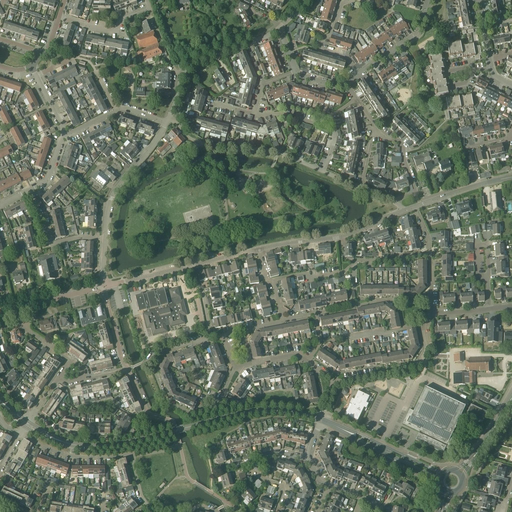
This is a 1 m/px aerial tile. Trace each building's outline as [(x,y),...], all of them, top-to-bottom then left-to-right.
[(56,2),(50,0),(48,7),(54,8),(55,5),(57,6),(58,3),(56,2)] [(132,7),(128,0),(127,0),(123,1),(126,9),(132,7)] [(284,1),(282,0),(278,0),(276,5),(281,8),(284,1)] [(126,9),(123,1),(118,3),(121,11),(126,9)] [(247,10),(248,10),(250,5),(241,1),(239,6),(243,13),(242,14),(245,19),(242,20),(247,27),(253,24),(249,17),(250,16),(247,11),(247,10)] [(121,11),(118,3),(113,6),(115,13),(121,11)] [(461,17),(470,16),(469,12),(475,11),(475,9),(469,10),(460,12),(461,17)] [(73,10),(71,16),(78,18),(80,12),(73,10)] [(33,13),(33,15),(35,16),(34,20),(40,21),(41,15),(33,13)] [(462,23),(463,28),(467,27),(468,28),(469,27),(472,26),(471,23),(475,22),(475,20),(471,21),(462,23)] [(136,37),(140,49),(157,43),(153,31),(154,30),(150,21),(142,24),(146,34),(136,37)] [(402,21),(398,24),(403,32),(405,30),(406,31),(408,30),(408,29),(410,27),(407,22),(405,24),(402,21)] [(318,23),(316,30),(325,33),(327,26),(318,23)] [(403,32),(398,24),(393,27),(399,36),(401,34),(400,33),(403,32)] [(66,31),(73,33),(75,27),(68,25),(66,31)] [(399,36),(393,27),(392,25),(388,28),(389,30),(394,38),(396,36),(397,37),(399,36)] [(298,42),(306,44),(310,33),(306,32),(307,27),(302,26),(299,34),(301,35),(298,42)] [(31,39),(33,32),(28,30),(25,38),(31,39)] [(394,38),(389,30),(384,33),(390,42),(392,40),(392,39),(394,38)] [(33,32),(31,39),(37,41),(39,34),(33,32)] [(390,42),(384,33),(380,36),(385,44),(387,42),(388,43),(390,42)] [(334,47),(337,37),(331,35),(329,44),(331,45),(330,46),(334,47)] [(63,42),(72,45),(74,39),(71,39),(65,36),(63,42)] [(385,44),(380,36),(375,39),(381,48),(383,46),(382,45),(385,44)] [(339,48),(342,39),(337,37),(334,47),(336,48),(337,47),(339,48)] [(381,48),(375,39),(370,42),(372,44),(376,50),(378,48),(379,49),(381,48)] [(344,50),(347,51),(347,50),(350,51),(353,42),(347,40),(344,50)] [(63,42),(61,48),(67,50),(70,51),(72,45),(63,42)] [(449,57),(461,55),(462,55),(460,46),(460,42),(447,45),(447,47),(447,49),(448,51),(448,53),(449,57)] [(129,44),(123,43),(121,50),(120,56),(122,56),(123,54),(127,54),(129,44)] [(263,46),(265,51),(275,48),(274,45),(273,46),(272,43),(263,46)] [(372,44),(368,47),(373,56),(375,55),(375,53),(377,52),(378,52),(376,50),(372,44)] [(475,56),(473,47),(473,44),(460,46),(462,55),(461,55),(462,59),(474,57),(475,56)] [(158,45),(140,51),(141,52),(137,53),(138,57),(142,55),(144,61),(162,54),(158,45)] [(373,56),(368,47),(363,50),(368,58),(371,56),(371,57),(373,56)] [(267,57),(276,53),(275,50),(276,50),(275,48),(265,51),(264,52),(266,57),(267,57)] [(368,58),(363,50),(359,53),(364,62),(367,61),(366,59),(368,58)] [(239,60),(247,57),(245,51),(237,55),(239,60)] [(276,53),(267,57),(269,62),(279,58),(278,56),(277,56),(276,53)] [(364,62),(359,53),(351,58),(356,64),(358,62),(359,64),(361,63),(361,64),(364,62)] [(441,69),(444,69),(441,56),(437,57),(435,57),(433,58),(431,58),(429,58),(431,71),(440,70),(441,69)] [(247,57),(239,60),(241,65),(249,62),(247,57)] [(400,59),(405,68),(410,65),(411,66),(413,64),(410,59),(408,61),(405,57),(402,59),(402,58),(400,59)] [(271,67),(280,63),(279,61),(280,60),(279,58),(269,62),(271,67)] [(401,71),(405,68),(400,59),(397,60),(398,61),(396,63),(401,71)] [(249,62),(241,65),(243,70),(251,67),(249,62)] [(273,72),(283,68),(282,66),(281,66),(280,63),(271,67),(273,72)] [(401,71),(396,63),(393,65),(393,64),(391,65),(398,76),(402,73),(401,71)] [(398,76),(391,65),(388,66),(389,67),(387,69),(392,77),(393,79),(398,76)] [(74,66),(68,69),(71,75),(73,78),(78,75),(77,72),(74,66)] [(245,75),(255,71),(253,72),(251,67),(243,70),(245,75)] [(273,72),(275,77),(284,74),(282,71),(284,70),(283,68),(273,72)] [(71,75),(68,69),(63,72),(66,78),(71,75)] [(159,74),(159,81),(171,82),(171,75),(170,75),(171,72),(168,72),(168,69),(161,69),(161,74),(159,74)] [(220,69),(214,73),(218,78),(214,80),(222,91),(226,88),(224,84),(228,81),(220,69)] [(392,77),(387,69),(384,71),(384,70),(382,71),(388,80),(392,77)] [(441,69),(440,70),(431,71),(429,71),(431,84),(433,84),(433,83),(443,81),(441,69)] [(246,75),(248,79),(256,79),(255,77),(257,76),(255,71),(245,75),(246,75)] [(388,80),(382,71),(380,72),(380,73),(378,75),(383,83),(388,80)] [(66,78),(63,72),(57,74),(61,81),(66,78)] [(52,77),(55,83),(61,81),(57,74),(52,77)] [(82,79),(83,82),(84,81),(86,84),(83,86),(84,88),(93,83),(91,78),(89,79),(87,75),(81,78),(82,79)] [(358,88),(359,90),(368,84),(366,81),(368,80),(365,76),(361,79),(362,81),(357,84),(359,87),(358,88)] [(55,83),(52,77),(47,80),(50,86),(55,83)] [(479,90),(485,79),(482,78),(482,79),(479,77),(475,86),(480,88),(479,90)] [(482,95),(484,91),(487,86),(489,83),(486,81),(488,78),(485,77),(485,79),(479,90),(480,90),(479,92),(478,94),(482,96),(482,95)] [(256,79),(248,79),(247,85),(245,84),(256,87),(257,82),(256,81),(256,79)] [(8,89),(10,82),(4,80),(2,87),(8,89)] [(171,89),(171,82),(162,82),(156,81),(156,88),(157,88),(157,92),(164,92),(164,89),(171,89)] [(433,84),(436,96),(439,96),(441,95),(443,95),(445,95),(448,94),(446,81),(443,81),(433,83),(433,84)] [(13,91),(16,84),(10,82),(8,89),(13,91)] [(87,93),(96,89),(93,83),(84,88),(87,94),(87,93)] [(291,94),(290,83),(286,84),(286,86),(283,87),(283,86),(280,86),(284,96),(290,94),(289,94),(291,93),(291,94)] [(297,96),(300,86),(298,85),(297,86),(295,85),(295,84),(290,83),(291,94),(292,94),(297,96)] [(13,91),(19,93),(22,86),(16,84),(13,91)] [(368,84),(359,90),(360,91),(362,91),(363,93),(371,88),(368,84)] [(206,99),(209,99),(210,97),(206,96),(207,93),(205,92),(205,90),(197,85),(196,90),(195,95),(205,98),(206,99)] [(284,96),(280,86),(278,87),(279,88),(276,90),(279,98),(284,96)] [(300,86),(297,96),(297,97),(302,99),(305,88),(302,88),(303,86),(300,86)] [(487,98),(491,89),(489,88),(489,87),(487,86),(484,91),(482,95),(483,97),(485,98),(487,97),(487,98)] [(307,100),(311,89),(308,88),(308,89),(305,88),(302,99),(307,100)] [(371,88),(363,93),(365,96),(364,97),(365,99),(374,93),(371,88)] [(90,99),(99,94),(96,89),(87,93),(90,99)] [(279,98),(276,90),(273,91),(273,89),(270,90),(274,100),(279,98)] [(312,102),(313,101),(315,92),(312,91),(313,90),(311,89),(307,100),(312,102)] [(492,100),(497,90),(495,89),(494,91),(491,89),(487,98),(492,100)] [(27,99),(33,96),(31,90),(24,94),(27,99)] [(60,101),(66,97),(69,96),(66,90),(57,95),(60,101)] [(274,100),(270,90),(268,91),(269,92),(265,93),(266,95),(264,96),(266,100),(268,99),(269,102),(274,100)] [(497,103),(501,94),(498,93),(499,92),(497,90),(492,100),(497,103)] [(318,102),(321,92),(319,91),(318,92),(315,92),(313,101),(318,102)] [(324,100),(326,95),(323,94),(323,93),(321,92),(318,102),(318,103),(323,105),(323,104),(324,100)] [(334,103),(338,93),(335,92),(335,94),(332,93),(329,102),(334,103)] [(334,103),(340,105),(343,96),(340,95),(340,94),(338,93),(334,103)] [(369,102),(377,97),(381,95),(380,93),(376,95),(374,93),(365,99),(366,100),(368,100),(369,102)] [(99,94),(90,99),(91,101),(94,100),(95,103),(102,99),(99,94)] [(502,105),(507,95),(504,94),(504,95),(501,94),(497,103),(502,105)] [(204,103),(205,98),(195,95),(196,96),(195,101),(204,103)] [(377,97),(369,102),(371,105),(370,106),(371,108),(380,102),(378,99),(382,96),(381,95),(377,97)] [(458,97),(459,101),(460,110),(473,107),(471,95),(458,97)] [(507,107),(511,99),(508,98),(509,97),(507,95),(502,105),(507,107)] [(29,105),(36,101),(33,96),(27,99),(29,105)] [(63,106),(69,103),(71,101),(69,96),(66,97),(60,101),(63,106)] [(446,106),(447,108),(447,110),(448,112),(460,110),(459,101),(458,97),(445,99),(446,104),(446,106)] [(96,109),(97,108),(98,108),(104,105),(102,99),(95,103),(97,106),(94,107),(96,109)] [(39,107),(36,101),(29,105),(32,110),(39,107)] [(65,111),(72,108),(71,108),(74,106),(71,102),(69,103),(63,106),(65,111)] [(380,102),(371,108),(373,109),(374,109),(375,111),(383,106),(380,102)] [(107,110),(104,105),(98,108),(97,108),(96,109),(97,112),(99,111),(101,114),(107,110)] [(201,114),(202,109),(193,106),(192,106),(190,112),(194,114),(194,113),(197,114),(198,113),(201,114)] [(383,106),(375,111),(377,114),(376,115),(377,117),(386,111),(383,106)] [(68,117),(74,113),(77,112),(74,107),(72,108),(65,111),(68,117)] [(358,116),(361,116),(361,114),(357,114),(356,111),(352,112),(351,109),(347,109),(345,111),(346,113),(347,113),(348,118),(357,116),(358,116)] [(386,111),(377,117),(379,118),(380,118),(382,120),(389,115),(386,111)] [(37,121),(44,117),(41,112),(35,115),(37,121)] [(0,116),(2,121),(9,118),(7,113),(0,115),(0,116)] [(71,122),(77,119),(74,113),(68,117),(71,122)] [(235,131),(238,120),(240,113),(238,113),(236,119),(233,118),(230,127),(235,129),(235,131)] [(240,133),(243,121),(240,120),(242,114),(240,113),(238,120),(235,131),(240,133)] [(126,125),(129,117),(124,115),(123,118),(120,117),(118,123),(121,124),(121,123),(126,125)] [(215,135),(220,116),(219,115),(218,118),(216,117),(215,121),(216,121),(215,123),(213,122),(210,133),(215,135)] [(392,122),(396,125),(403,119),(399,115),(392,122)] [(220,136),(224,125),(218,123),(220,119),(222,119),(223,116),(220,116),(215,135),(220,136)] [(40,126),(47,123),(44,117),(37,121),(40,126)] [(80,117),(77,119),(71,122),(74,127),(80,124),(79,121),(82,120),(80,117)] [(126,125),(132,127),(131,128),(134,129),(136,123),(133,122),(134,119),(129,117),(126,125)] [(2,121),(5,127),(12,124),(9,118),(2,121)] [(199,131),(200,129),(203,119),(197,118),(194,129),(199,131)] [(205,129),(208,121),(203,119),(200,129),(200,128),(205,129)] [(259,126),(256,135),(259,135),(258,138),(263,139),(264,137),(268,135),(265,126),(263,127),(262,129),(261,129),(262,127),(261,126),(261,124),(262,124),(263,123),(261,119),(260,122),(259,126)] [(403,119),(396,125),(395,126),(393,129),(392,130),(393,132),(398,127),(400,129),(407,123),(403,119)] [(497,122),(500,133),(502,132),(502,131),(505,130),(508,129),(508,128),(507,124),(508,123),(507,121),(506,120),(503,121),(497,122)] [(220,136),(221,134),(226,135),(230,122),(228,121),(227,121),(226,125),(224,125),(220,136)] [(246,132),(248,123),(243,121),(240,133),(245,134),(246,132)] [(145,131),(147,123),(142,122),(141,124),(138,123),(136,130),(139,131),(140,130),(145,131)] [(275,122),(270,124),(273,133),(279,131),(275,122)] [(40,126),(43,132),(47,129),(50,128),(47,123),(40,126)] [(147,123),(145,131),(144,134),(149,136),(150,134),(153,135),(155,129),(152,128),(153,125),(147,123)] [(407,123),(400,129),(402,132),(398,136),(399,138),(401,136),(404,133),(410,127),(407,123)] [(273,133),(270,124),(265,126),(268,135),(270,138),(274,136),(273,133)] [(103,128),(106,134),(108,137),(110,135),(109,133),(112,131),(109,125),(103,128)] [(479,138),(476,127),(473,128),(473,126),(471,126),(471,129),(473,135),(472,135),(473,138),(476,137),(476,138),(479,138)] [(410,127),(404,133),(401,136),(402,138),(405,135),(408,137),(414,130),(410,127)] [(12,137),(19,133),(16,128),(10,131),(12,137)] [(108,137),(106,134),(103,128),(98,130),(101,137),(104,135),(105,138),(108,137)] [(468,138),(465,128),(457,129),(459,137),(461,136),(462,138),(465,137),(465,138),(468,138)] [(168,136),(173,141),(180,135),(175,129),(168,136)] [(92,133),(96,139),(97,142),(100,141),(98,138),(101,137),(98,130),(92,133)] [(414,130),(408,137),(410,139),(405,144),(407,145),(408,144),(411,142),(411,141),(418,134),(414,130)] [(360,132),(351,134),(352,139),(354,139),(355,141),(365,143),(366,140),(365,135),(360,136),(360,132)] [(15,142),(22,138),(19,133),(12,137),(15,142)] [(96,139),(92,133),(87,136),(90,142),(93,141),(95,143),(97,142),(96,139)] [(294,150),(298,141),(295,140),(296,136),(290,134),(287,142),(288,142),(290,144),(288,147),(290,148),(290,149),(293,150),(293,149),(294,150)] [(418,134),(411,141),(415,145),(422,138),(418,134)] [(180,135),(173,141),(175,144),(172,147),(175,150),(185,140),(180,135)] [(92,145),(90,142),(87,136),(82,139),(86,148),(92,145)] [(15,142),(18,147),(25,144),(22,138),(15,142)] [(42,144),(49,146),(51,140),(44,138),(42,144)] [(305,147),(307,141),(304,140),(299,138),(298,141),(294,150),(298,152),(298,151),(300,151),(302,146),(305,147)] [(310,156),(314,147),(315,145),(310,143),(307,141),(305,147),(308,148),(305,154),(310,156)] [(160,154),(169,145),(166,142),(157,151),(160,154)] [(130,143),(126,147),(135,155),(139,151),(136,149),(139,147),(134,143),(132,145),(130,143)] [(40,150),(48,152),(49,146),(42,144),(40,150)] [(69,152),(77,155),(78,152),(79,152),(80,152),(82,147),(75,144),(74,148),(70,147),(69,152)] [(316,144),(315,145),(314,147),(310,156),(311,156),(311,155),(316,158),(319,152),(321,153),(324,147),(321,146),(321,147),(316,144)] [(160,154),(163,156),(172,148),(169,145),(160,154)] [(495,147),(498,158),(504,156),(505,156),(505,155),(507,154),(505,147),(502,148),(501,145),(495,147)] [(10,146),(4,149),(8,156),(13,153),(10,146)] [(135,155),(126,147),(120,154),(127,160),(129,158),(131,159),(135,155)] [(359,150),(350,148),(348,147),(348,149),(350,149),(349,153),(346,152),(362,156),(363,154),(358,153),(359,150)] [(495,147),(488,148),(491,160),(495,159),(498,158),(495,147)] [(112,152),(107,148),(102,154),(107,158),(112,152)] [(483,163),(489,162),(487,152),(484,153),(483,149),(476,151),(479,162),(483,161),(483,163)] [(39,155),(46,158),(48,152),(40,150),(39,155)] [(67,157),(78,161),(80,155),(77,155),(69,152),(67,157)] [(467,153),(466,154),(468,164),(471,164),(472,167),(477,166),(476,158),(473,159),(471,152),(470,153),(470,152),(467,153)] [(424,164),(426,172),(434,169),(433,168),(439,166),(441,172),(446,170),(446,172),(451,170),(450,169),(450,168),(448,161),(439,164),(437,159),(431,161),(428,153),(413,158),(416,166),(424,164)] [(37,161),(44,163),(46,158),(39,155),(37,161)] [(65,162),(76,166),(78,161),(67,157),(65,162)] [(37,161),(35,167),(42,169),(44,163),(37,161)] [(65,162),(64,168),(75,171),(76,166),(65,162)] [(94,180),(103,187),(109,179),(113,182),(118,176),(109,169),(108,170),(106,168),(102,173),(101,172),(100,173),(98,171),(92,178),(94,180)] [(355,171),(345,169),(345,170),(344,170),(343,171),(343,173),(344,174),(350,175),(349,177),(349,179),(355,180),(356,176),(353,176),(355,171)] [(23,173),(27,180),(32,177),(28,171),(23,173)] [(23,173),(18,176),(21,183),(27,180),(23,173)] [(10,188),(21,183),(18,176),(17,175),(15,176),(14,174),(7,177),(8,179),(6,180),(9,186),(10,188)] [(373,186),(376,179),(370,177),(371,175),(368,174),(365,180),(368,181),(367,184),(373,186)] [(403,188),(409,186),(408,184),(411,183),(408,174),(403,176),(404,180),(400,181),(403,188)] [(61,180),(67,186),(71,183),(65,176),(61,180)] [(243,185),(246,189),(252,184),(252,185),(254,184),(250,178),(246,181),(247,182),(243,185)] [(0,193),(10,188),(9,186),(6,180),(4,181),(3,179),(0,181),(0,193)] [(378,189),(381,182),(376,179),(373,186),(378,189)] [(57,184),(63,190),(67,186),(61,180),(57,184)] [(403,188),(400,181),(394,183),(394,182),(391,182),(391,188),(396,189),(397,191),(403,188)] [(391,188),(391,182),(388,182),(387,184),(381,182),(378,189),(384,191),(385,188),(391,188)] [(63,190),(57,184),(53,188),(59,194),(63,190)] [(49,191),(55,197),(59,194),(53,188),(49,191)] [(55,197),(49,191),(45,195),(51,201),(55,197)] [(500,192),(489,193),(491,212),(502,210),(500,192)] [(45,195),(41,199),(47,205),(51,201),(45,195)] [(18,204),(22,212),(27,209),(23,202),(18,204)] [(470,202),(465,204),(464,203),(460,204),(460,205),(455,206),(458,216),(472,212),(470,202)] [(13,207),(17,214),(22,212),(18,204),(13,207)] [(8,209),(12,217),(17,214),(13,207),(8,209)] [(8,209),(3,212),(7,219),(12,217),(8,209)] [(426,215),(428,221),(431,220),(432,221),(433,223),(437,221),(436,219),(440,218),(441,221),(445,220),(442,211),(439,212),(438,209),(434,210),(434,211),(430,213),(430,214),(426,215)] [(412,224),(413,224),(412,221),(411,221),(411,218),(408,219),(407,216),(401,217),(401,220),(403,220),(404,225),(401,226),(412,224)] [(460,229),(457,220),(451,222),(453,231),(460,229)] [(495,223),(489,223),(489,225),(483,225),(483,231),(490,231),(490,229),(493,229),(493,236),(500,235),(500,232),(503,232),(502,227),(500,227),(499,226),(495,226),(495,223)] [(381,232),(383,239),(384,242),(390,240),(390,241),(393,240),(390,232),(387,233),(386,230),(381,232)] [(383,239),(381,232),(375,234),(377,241),(383,239)] [(377,241),(375,234),(369,236),(371,243),(377,241)] [(371,243),(369,236),(363,238),(366,245),(371,243)] [(344,251),(352,251),(354,251),(354,242),(347,242),(347,245),(344,245),(344,251)] [(495,251),(504,251),(503,245),(507,245),(506,242),(498,242),(498,245),(495,245),(495,251)] [(315,252),(316,255),(323,254),(323,251),(330,250),(329,243),(318,245),(318,251),(315,252)] [(440,243),(439,243),(439,246),(440,246),(440,249),(443,249),(443,252),(449,252),(449,249),(451,249),(451,243),(440,243)] [(266,262),(274,260),(273,255),(281,253),(280,250),(266,254),(267,257),(265,257),(266,262)] [(499,260),(508,259),(507,256),(504,256),(504,251),(495,251),(495,257),(499,257),(499,260)] [(309,252),(304,253),(305,261),(313,260),(313,254),(310,254),(309,252)] [(305,261),(304,253),(299,253),(299,255),(296,256),(298,265),(300,265),(300,262),(305,261)] [(441,262),(450,262),(450,256),(450,253),(446,253),(446,256),(442,256),(442,260),(441,259),(441,262)] [(298,265),(296,256),(294,256),(293,254),(288,255),(289,263),(292,263),(292,266),(298,265)] [(48,256),(37,258),(39,267),(38,267),(41,278),(44,278),(45,281),(55,279),(53,271),(58,270),(57,266),(61,265),(62,264),(61,264),(57,264),(56,259),(56,255),(48,255),(48,256)] [(496,269),(505,268),(504,263),(508,263),(508,259),(499,260),(499,263),(496,263),(496,269)] [(246,261),(247,269),(256,267),(255,262),(253,263),(253,260),(246,261)] [(270,270),(277,268),(274,260),(266,262),(267,267),(269,267),(270,270)] [(231,273),(232,276),(240,274),(237,262),(232,264),(232,266),(229,267),(231,273)] [(21,271),(12,273),(15,283),(16,284),(20,283),(20,282),(23,281),(22,277),(27,276),(24,263),(20,264),(21,271)] [(92,265),(84,264),(84,270),(86,270),(86,273),(92,274),(92,265)] [(231,273),(229,267),(227,267),(226,265),(221,267),(223,275),(231,273)] [(223,275),(221,267),(216,268),(217,270),(214,271),(215,277),(223,275)] [(256,267),(247,269),(249,277),(255,276),(255,273),(257,272),(256,267)] [(277,268),(270,270),(271,272),(269,273),(270,278),(279,276),(277,268)] [(505,274),(505,268),(496,269),(497,275),(500,275),(500,278),(509,277),(508,274),(505,274)] [(215,277),(214,271),(211,272),(210,269),(205,271),(208,279),(215,277)] [(208,279),(205,271),(200,272),(201,274),(198,275),(200,281),(208,279)] [(441,272),(441,275),(442,275),(442,278),(445,278),(445,282),(453,282),(453,272),(450,272),(441,272)] [(255,276),(249,277),(250,285),(259,283),(258,278),(256,279),(255,276)] [(256,286),(258,294),(264,292),(266,292),(265,287),(263,287),(262,284),(256,286)] [(502,287),(499,287),(500,291),(494,291),(495,300),(501,299),(501,296),(503,295),(502,287)] [(502,287),(503,295),(506,295),(507,299),(511,298),(511,294),(511,290),(506,290),(506,287),(502,287)] [(178,288),(168,290),(164,291),(164,289),(156,291),(156,292),(154,292),(146,294),(143,295),(135,296),(139,313),(143,312),(143,314),(142,314),(146,330),(150,328),(153,336),(168,332),(166,325),(169,324),(170,328),(185,324),(183,316),(187,315),(183,300),(181,301),(178,288)] [(475,299),(475,290),(471,291),(472,294),(466,294),(466,303),(472,303),(472,299),(475,299)] [(475,299),(478,299),(478,302),(484,302),(484,293),(478,294),(478,290),(475,290),(475,299)] [(214,301),(220,300),(224,299),(223,297),(222,291),(219,292),(210,294),(211,299),(213,298),(214,301)] [(457,300),(457,291),(454,292),(454,295),(448,295),(449,304),(455,304),(455,300),(457,300)] [(466,303),(466,294),(460,295),(460,291),(457,291),(457,300),(460,300),(460,303),(466,303)] [(266,292),(264,292),(258,294),(259,296),(258,297),(255,298),(256,302),(264,301),(266,300),(266,297),(268,297),(266,292)] [(346,292),(340,293),(342,302),(344,302),(344,301),(347,300),(347,299),(352,298),(351,292),(346,293),(346,292)] [(449,304),(448,295),(443,296),(442,292),(439,293),(440,301),(443,301),(443,304),(449,304)] [(293,295),(283,297),(284,299),(285,299),(285,302),(286,302),(287,306),(293,305),(292,301),(294,300),(293,295)] [(214,301),(214,304),(212,304),(213,310),(226,307),(224,299),(220,300),(214,301)] [(266,300),(264,301),(256,302),(256,305),(261,305),(262,309),(264,309),(270,307),(269,302),(267,303),(266,300)] [(305,311),(304,302),(298,303),(298,305),(294,306),(296,311),(300,311),(300,312),(303,311),(303,312),(305,311)] [(384,304),(383,304),(384,312),(387,313),(389,310),(391,307),(387,304),(386,303),(384,303),(384,304)] [(270,307),(264,309),(262,309),(264,317),(270,316),(269,313),(272,312),(270,307)] [(391,307),(389,310),(387,313),(390,315),(398,314),(397,312),(398,312),(397,310),(396,309),(396,310),(391,307)] [(97,310),(97,313),(97,314),(98,314),(100,322),(107,320),(104,310),(102,310),(101,309),(102,309),(101,309),(101,308),(96,309),(97,310)] [(243,320),(246,319),(247,321),(252,320),(250,312),(249,312),(249,309),(244,310),(245,313),(242,313),(243,320)] [(87,325),(100,322),(98,314),(97,314),(97,313),(97,310),(86,313),(87,315),(84,316),(83,311),(78,313),(82,326),(87,325)] [(243,320),(242,313),(234,315),(236,324),(241,323),(241,321),(243,320)] [(236,324),(234,315),(226,317),(228,324),(231,323),(231,325),(236,324)] [(60,321),(61,327),(65,326),(66,327),(71,325),(69,317),(67,316),(62,317),(62,321),(60,321)] [(218,319),(220,328),(225,326),(225,324),(228,324),(226,317),(223,318),(223,316),(218,317),(218,319)] [(327,326),(325,317),(322,318),(322,317),(318,318),(318,321),(320,321),(321,327),(327,326)] [(220,328),(218,319),(210,321),(212,327),(215,327),(215,329),(220,328)] [(400,328),(399,319),(391,320),(390,321),(392,330),(400,328)] [(51,320),(39,323),(41,331),(53,328),(53,330),(57,329),(55,322),(52,323),(51,320)] [(473,325),(470,325),(470,334),(473,333),(473,330),(479,330),(479,328),(482,328),(482,324),(479,324),(479,321),(472,322),(473,325)] [(461,331),(461,322),(455,323),(455,326),(452,326),(453,335),(456,334),(456,331),(461,331)] [(470,334),(470,325),(467,325),(467,322),(461,322),(461,331),(467,330),(467,334),(470,334)] [(444,332),(443,323),(437,324),(437,327),(434,327),(435,336),(438,336),(438,332),(444,332)] [(453,335),(452,326),(449,327),(449,323),(443,323),(444,332),(449,332),(450,335),(453,335)] [(489,323),(488,342),(497,343),(497,342),(501,342),(502,333),(497,333),(498,323),(489,323)] [(18,330),(10,333),(11,338),(16,342),(20,344),(24,338),(21,336),(22,335),(22,332),(18,330)] [(261,338),(260,331),(258,331),(258,330),(256,331),(255,332),(256,332),(253,337),(259,341),(261,338)] [(511,333),(504,333),(503,347),(509,347),(510,343),(511,343),(511,333)] [(250,345),(257,344),(259,341),(253,337),(250,341),(249,342),(249,344),(250,344),(250,345)] [(112,340),(102,342),(103,348),(106,347),(107,350),(113,348),(112,343),(113,343),(112,340)] [(32,362),(34,360),(39,351),(36,349),(38,346),(30,341),(26,347),(32,351),(27,358),(32,362)] [(66,352),(69,354),(75,345),(76,344),(71,341),(69,345),(66,343),(62,348),(67,351),(66,352)] [(75,345),(69,354),(72,356),(73,355),(74,356),(80,348),(75,345)] [(209,348),(211,353),(220,350),(219,348),(218,348),(217,345),(209,348)] [(409,349),(412,351),(415,353),(418,349),(419,349),(420,348),(419,346),(418,345),(411,346),(409,349)] [(38,356),(42,358),(48,349),(44,347),(38,356)] [(80,348),(74,356),(75,357),(75,358),(78,360),(83,352),(84,352),(84,351),(80,348)] [(187,350),(191,359),(192,361),(197,359),(193,348),(189,350),(189,349),(187,350)] [(259,349),(258,349),(251,350),(253,359),(261,358),(259,349)] [(320,359),(325,351),(321,349),(316,356),(320,359)] [(407,352),(408,359),(410,359),(410,360),(412,359),(413,358),(412,358),(415,353),(412,351),(409,349),(407,352)] [(182,352),(186,360),(191,359),(187,350),(185,350),(186,351),(182,352)] [(211,353),(208,354),(210,359),(213,358),(221,355),(220,352),(220,350),(211,353)] [(324,361),(329,354),(325,351),(320,359),(324,361)] [(88,355),(84,352),(83,352),(78,360),(85,365),(89,360),(86,358),(88,355)] [(177,353),(181,362),(186,360),(182,352),(179,354),(179,353),(177,353)] [(181,362),(177,353),(175,354),(175,355),(172,356),(174,361),(174,362),(175,364),(181,362)] [(0,373),(0,374),(8,370),(3,360),(5,359),(2,354),(0,354),(0,373)] [(172,356),(172,354),(167,356),(169,363),(173,362),(174,365),(175,364),(174,362),(174,361),(172,356)] [(327,364),(332,357),(329,354),(324,361),(327,364)] [(463,362),(462,355),(462,354),(454,354),(454,362),(463,362)] [(215,363),(223,360),(223,358),(222,358),(221,355),(213,358),(215,363)] [(46,362),(57,369),(63,362),(55,356),(52,359),(49,357),(46,362)] [(161,363),(168,366),(169,363),(167,356),(165,357),(165,356),(163,357),(163,358),(163,359),(161,363)] [(331,366),(336,360),(336,359),(332,357),(327,364),(331,366)] [(105,360),(107,370),(111,369),(111,368),(116,367),(114,361),(111,362),(110,358),(105,360)] [(469,371),(471,371),(479,370),(479,371),(486,371),(486,373),(490,373),(490,358),(468,359),(468,371),(469,371)] [(216,371),(221,371),(224,371),(222,366),(225,365),(223,362),(224,362),(223,360),(215,363),(217,368),(215,369),(216,371)] [(338,362),(336,360),(331,366),(335,369),(340,363),(338,362)] [(45,368),(53,373),(54,372),(55,372),(57,369),(46,362),(43,366),(45,368)] [(94,362),(89,364),(91,373),(93,373),(93,374),(97,373),(95,366),(94,362)] [(345,370),(343,362),(340,363),(335,369),(337,370),(336,371),(338,372),(340,371),(339,371),(345,370)] [(159,372),(167,369),(167,370),(168,366),(161,363),(159,368),(158,368),(158,369),(158,371),(159,371),(159,372)] [(289,367),(291,376),(296,375),(296,376),(300,376),(298,366),(298,367),(294,368),(294,367),(291,367),(291,366),(289,367)] [(42,372),(50,378),(53,373),(45,368),(42,372)] [(5,381),(10,386),(19,378),(14,373),(15,372),(13,370),(8,374),(10,376),(5,381)] [(216,371),(213,377),(214,378),(223,382),(224,381),(223,380),(224,377),(220,375),(221,371),(216,371)] [(258,380),(256,371),(254,371),(255,372),(251,373),(252,376),(247,377),(251,383),(253,383),(253,381),(258,380)] [(469,374),(465,374),(465,373),(459,373),(459,385),(465,385),(465,384),(469,384),(469,385),(475,385),(475,373),(471,373),(471,371),(469,371),(469,373),(468,373),(469,374)] [(39,377),(47,382),(50,378),(42,372),(39,377)] [(162,383),(171,379),(174,378),(172,373),(169,374),(166,376),(161,377),(163,380),(162,381),(162,383)] [(306,384),(315,382),(315,380),(314,380),(313,377),(312,377),(312,373),(313,373),(303,375),(302,375),(303,379),(305,379),(306,384)] [(120,388),(129,383),(126,375),(120,378),(121,381),(118,382),(120,387),(119,387),(120,388)] [(36,381),(45,387),(47,384),(46,384),(47,382),(39,377),(36,381)] [(247,377),(244,382),(241,380),(239,382),(238,382),(237,384),(238,384),(248,391),(252,385),(251,383),(247,377)] [(223,382),(214,378),(212,383),(220,387),(221,384),(222,384),(223,382)] [(171,379),(162,383),(163,385),(164,384),(165,387),(173,384),(171,379)] [(101,381),(104,391),(109,390),(108,386),(111,386),(110,380),(105,381),(105,380),(101,381)] [(45,387),(36,381),(33,386),(41,391),(42,390),(43,390),(45,387)] [(122,392),(131,388),(130,387),(131,387),(129,383),(120,388),(122,392)] [(173,384),(165,387),(166,390),(166,391),(166,393),(167,392),(174,390),(175,389),(179,388),(178,385),(177,386),(176,383),(173,384)] [(220,387),(212,383),(210,388),(218,392),(219,389),(220,389),(221,387),(220,387)] [(248,391),(238,384),(236,387),(235,386),(234,388),(242,394),(245,396),(248,392),(248,391)] [(41,391),(33,386),(30,390),(38,396),(41,391)] [(425,387),(413,411),(409,409),(403,424),(419,432),(415,440),(443,453),(445,448),(449,450),(459,430),(455,428),(465,407),(461,405),(463,401),(434,387),(433,387),(432,391),(425,387)] [(124,397),(133,393),(131,388),(122,392),(124,397)] [(242,394),(234,388),(233,390),(234,390),(232,393),(235,395),(233,399),(238,402),(240,402),(241,399),(239,398),(242,394)] [(27,395),(35,400),(38,396),(30,390),(27,395)] [(62,400),(65,395),(57,390),(56,391),(55,391),(53,394),(62,400)] [(172,400),(175,393),(176,393),(174,390),(167,392),(169,397),(168,397),(169,399),(171,400),(171,399),(172,400)] [(493,394),(484,390),(479,399),(486,403),(488,399),(490,400),(493,394)] [(366,409),(371,398),(358,392),(354,400),(351,399),(344,415),(357,421),(363,408),(366,409)] [(126,402),(135,398),(133,393),(124,397),(126,402)] [(177,402),(179,398),(180,395),(176,393),(175,393),(172,400),(177,402)] [(308,395),(309,400),(307,400),(308,404),(316,403),(315,399),(317,398),(317,395),(318,395),(317,393),(308,395)] [(62,400),(53,394),(51,397),(52,398),(51,399),(59,404),(62,400)] [(182,405),(186,396),(181,394),(180,395),(179,398),(177,402),(180,403),(180,404),(182,405)] [(24,399),(32,405),(34,402),(34,401),(35,400),(27,395),(24,399),(24,400),(24,399)] [(187,406),(191,398),(186,396),(182,405),(184,406),(184,405),(187,406)] [(192,396),(191,398),(187,406),(190,408),(190,409),(194,410),(197,402),(196,401),(197,398),(192,396)] [(129,407),(138,403),(137,400),(136,400),(135,398),(126,402),(129,407)] [(24,400),(21,404),(29,410),(32,405),(24,399),(24,400)] [(47,403),(56,409),(59,404),(51,399),(50,400),(49,400),(47,403)] [(56,409),(47,403),(45,406),(46,406),(45,408),(53,413),(56,409)] [(142,411),(138,403),(129,407),(132,412),(135,411),(136,413),(142,411)] [(471,404),(465,416),(482,425),(487,412),(471,404)] [(53,413),(45,408),(40,415),(45,419),(47,416),(50,418),(53,413)] [(120,421),(130,427),(133,421),(130,420),(131,417),(123,412),(120,418),(121,419),(120,421)] [(63,430),(67,431),(69,420),(63,419),(63,422),(60,422),(58,428),(63,429),(63,430)] [(120,421),(115,429),(122,433),(124,430),(127,432),(130,427),(120,421)] [(278,429),(278,427),(273,429),(273,432),(276,441),(281,439),(279,430),(278,429)] [(281,428),(278,429),(279,430),(281,439),(284,440),(285,440),(286,431),(287,431),(281,430),(282,428),(281,428)] [(271,442),(268,433),(268,430),(262,432),(263,434),(266,444),(271,442)] [(1,439),(9,444),(14,436),(8,433),(7,436),(4,434),(1,439)] [(332,444),(334,437),(327,435),(325,438),(324,438),(323,441),(332,444)] [(9,444),(1,439),(0,438),(0,444),(6,448),(7,446),(7,447),(9,444)] [(237,442),(236,439),(231,440),(232,443),(234,452),(235,452),(240,451),(237,442)] [(235,452),(234,452),(232,443),(231,440),(226,441),(229,452),(230,451),(231,454),(235,453),(235,452)] [(332,444),(323,441),(322,444),(323,444),(322,448),(320,447),(329,450),(332,444)] [(29,451),(20,446),(18,450),(19,450),(27,454),(29,451)] [(328,453),(329,450),(320,447),(318,453),(318,454),(320,455),(322,459),(322,460),(328,457),(330,456),(328,453)] [(27,454),(19,450),(16,455),(25,460),(28,455),(27,454)] [(226,450),(219,452),(220,454),(216,455),(219,464),(226,462),(225,460),(229,459),(226,450)] [(14,460),(22,464),(25,460),(16,455),(14,460)] [(40,466),(44,457),(38,455),(35,464),(40,466)] [(44,457),(40,466),(46,468),(49,459),(44,457)] [(330,462),(328,457),(322,460),(322,459),(321,460),(322,462),(320,463),(322,466),(330,462)] [(49,459),(46,468),(45,470),(50,471),(51,468),(54,461),(49,459)] [(22,464),(14,460),(13,461),(12,461),(10,464),(19,469),(22,464)] [(273,467),(282,471),(286,461),(285,463),(281,462),(282,461),(279,460),(277,465),(275,464),(273,467)] [(286,461),(282,471),(283,471),(283,469),(288,471),(291,461),(289,460),(288,462),(286,461)] [(56,472),(59,463),(54,461),(51,468),(51,469),(51,470),(56,472)] [(330,462),(322,466),(323,469),(325,468),(326,470),(327,469),(334,466),(333,467),(330,462)] [(56,470),(61,472),(64,464),(59,463),(56,472),(56,470)] [(16,473),(19,469),(10,464),(8,469),(16,473)] [(64,464),(61,472),(61,474),(66,475),(69,466),(64,464)] [(127,464),(117,467),(118,472),(127,470),(127,468),(128,468),(127,464)] [(302,467),(296,465),(293,474),(296,475),(297,478),(298,478),(298,477),(304,475),(302,470),(303,468),(302,467)] [(508,483),(509,479),(504,478),(507,467),(502,465),(501,467),(499,467),(497,475),(495,474),(493,475),(492,478),(498,480),(508,483)] [(335,469),(334,466),(327,469),(329,474),(329,476),(329,477),(335,479),(337,475),(338,470),(335,469)] [(344,470),(341,479),(344,480),(344,478),(347,479),(349,472),(350,469),(348,468),(347,471),(344,470)] [(16,473),(8,469),(3,476),(9,479),(11,477),(13,478),(16,473)] [(338,470),(337,475),(335,479),(338,480),(339,478),(341,479),(344,470),(342,469),(341,471),(338,470)] [(354,474),(351,483),(354,484),(355,482),(357,483),(361,473),(355,471),(354,474)] [(220,477),(222,482),(231,480),(230,477),(234,476),(233,473),(220,477)] [(298,477),(298,478),(301,482),(309,478),(308,476),(306,476),(305,474),(304,475),(298,477)] [(372,478),(367,475),(365,478),(361,476),(358,485),(361,486),(361,487),(363,488),(365,485),(367,486),(372,478)] [(301,482),(303,487),(309,485),(310,484),(309,482),(311,481),(309,478),(301,482)] [(372,478),(367,486),(370,488),(368,493),(370,494),(376,482),(377,481),(372,478)] [(231,480),(222,482),(223,488),(236,485),(236,482),(232,483),(231,480)] [(491,489),(501,491),(503,485),(507,486),(508,483),(498,480),(497,483),(492,482),(491,489)] [(381,485),(376,482),(370,494),(372,495),(374,492),(376,494),(381,485)] [(392,492),(399,495),(400,494),(408,499),(412,490),(409,488),(409,487),(405,485),(405,486),(403,485),(402,486),(396,483),(392,492)] [(311,490),(309,485),(303,487),(301,488),(303,491),(302,494),(311,497),(313,491),(313,490),(311,490)] [(381,485),(376,494),(379,495),(378,498),(380,499),(383,500),(387,492),(384,491),(386,488),(381,485)] [(0,495),(5,498),(9,489),(4,487),(2,490),(0,488),(0,495)] [(240,495),(244,499),(252,492),(247,488),(240,495)] [(14,492),(9,489),(5,498),(10,500),(14,492)] [(501,491),(491,489),(489,494),(488,494),(487,498),(496,500),(497,497),(500,497),(501,491)] [(14,492),(10,500),(15,503),(19,494),(14,492)] [(252,492),(244,499),(249,504),(256,497),(252,492)] [(333,501),(343,504),(345,499),(340,497),(341,495),(333,493),(331,497),(335,498),(333,501)] [(19,494),(15,503),(19,505),(24,495),(23,496),(19,494)] [(24,495),(19,505),(23,506),(25,506),(29,498),(24,495)] [(29,498),(25,506),(33,510),(35,504),(32,503),(34,500),(29,498)] [(258,507),(264,509),(267,500),(261,498),(258,507)] [(485,498),(484,504),(482,503),(479,502),(478,506),(481,507),(489,509),(490,505),(494,506),(496,501),(485,498)] [(131,499),(127,503),(133,510),(140,505),(136,500),(134,502),(131,499)] [(267,500),(264,509),(270,511),(274,500),(271,499),(270,501),(267,500)] [(298,504),(307,507),(308,505),(307,504),(307,502),(300,499),(298,504)] [(341,510),(343,504),(333,501),(332,504),(329,503),(328,505),(330,506),(339,509),(341,510)] [(122,506),(127,511),(131,511),(133,510),(127,503),(127,502),(124,504),(122,502),(121,503),(122,506)]
